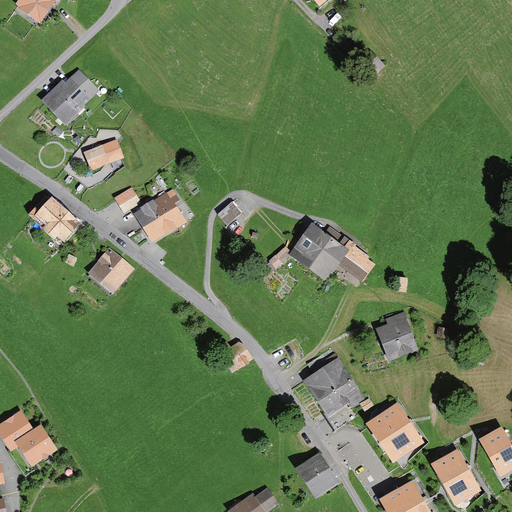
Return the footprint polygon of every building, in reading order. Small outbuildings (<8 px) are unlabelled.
[(61,0),(21,0),(16,7),(21,10),(19,12),(41,27),(56,4),(58,5),(61,0)] [(329,0),(312,0),(320,8),(329,0)] [(373,79),(385,66),(371,52),(359,65),(373,79)] [(99,92),(79,71),(65,85),(63,83),(41,104),(65,129),(87,107),(86,105),(99,92)] [(90,170),(123,158),(116,140),(84,152),(90,170)] [(119,208),(137,196),(131,188),(114,200),(119,208)] [(133,217),(144,233),(185,204),(174,188),(133,217)] [(80,224),(51,196),(38,211),(34,207),(27,214),(54,240),(57,237),(62,243),(80,224)] [(141,203),(137,196),(119,208),(124,215),(141,203)] [(227,225),(242,212),(233,201),(218,214),(227,225)] [(185,204),(144,233),(153,247),(195,217),(185,204)] [(333,239),(338,232),(328,226),(324,232),(311,224),(292,252),(289,256),(311,271),(333,239)] [(333,239),(311,271),(325,281),(330,273),(332,274),(338,266),(345,257),(354,243),(344,236),(339,244),(333,239)] [(345,257),(368,274),(375,263),(369,259),(370,256),(355,246),(356,244),(354,243),(345,257)] [(292,252),(286,246),(270,262),(276,268),(292,252)] [(136,269),(109,249),(88,276),(114,297),(136,269)] [(74,269),(78,260),(68,255),(64,264),(74,269)] [(368,274),(345,257),(338,266),(362,282),(368,274)] [(408,279),(397,277),(395,291),(406,293),(408,279)] [(410,323),(405,312),(386,321),(388,327),(377,332),(391,364),(420,352),(408,324),(410,323)] [(234,375),(254,361),(242,343),(231,350),(226,343),(216,349),(234,375)] [(486,352),(476,348),(472,358),(482,362),(486,352)] [(301,381),(320,407),(355,382),(331,349),(307,365),(313,373),(301,381)] [(366,399),(355,382),(320,407),(336,431),(347,424),(341,415),(352,408),(353,409),(366,399)] [(374,406),(369,399),(359,406),(364,413),(374,406)] [(424,442),(397,402),(365,424),(393,464),(424,442)] [(59,452),(42,427),(35,432),(22,413),(0,427),(0,437),(13,456),(20,452),(33,470),(59,452)] [(511,474),(511,444),(503,430),(480,444),(502,480),(511,474)] [(481,490),(457,449),(430,465),(455,506),(481,490)] [(341,483),(319,452),(295,469),(317,499),(341,483)] [(431,511),(412,480),(379,500),(386,511),(431,511)] [(271,511),(279,506),(267,490),(257,498),(254,494),(232,511),(271,511)]
